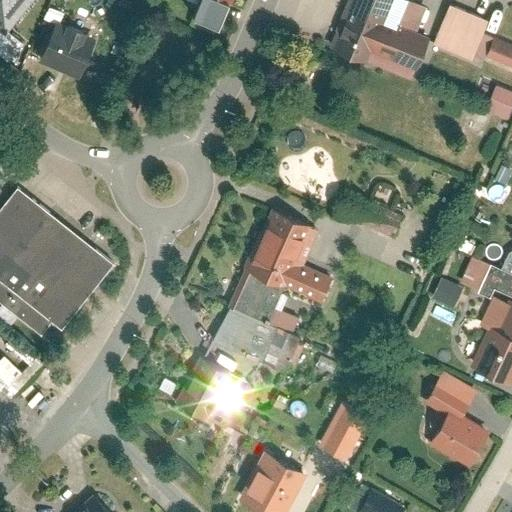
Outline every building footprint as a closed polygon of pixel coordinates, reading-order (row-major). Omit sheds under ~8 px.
[(0,0),(0,23),(8,29),(31,0),(0,0)] [(207,30),(212,17),(227,22),(235,0),(189,0),(182,20),(207,30)] [(421,42),(388,27),(399,2),(394,0),(343,0),(321,49),(361,67),(367,54),(408,72),(421,42)] [(443,7),(428,46),(466,61),(481,22),(443,7)] [(55,20),(38,62),(79,79),(96,37),(55,20)] [(511,45),(491,37),(482,60),(511,72),(511,45)] [(491,91),(483,111),(503,119),(511,99),(491,91)] [(447,100),(441,115),(454,120),(460,105),(447,100)] [(0,300),(41,334),(52,320),(59,326),(110,261),(17,186),(0,207),(0,300)] [(351,194),(339,220),(389,243),(401,217),(351,194)] [(327,273),(293,258),(305,229),(268,213),(225,311),(262,327),(280,285),(315,301),(327,273)] [(460,248),(467,231),(451,225),(444,242),(460,248)] [(470,259),(455,285),(468,291),(482,266),(470,259)] [(511,289),(511,276),(485,264),(474,287),(506,302),(511,289)] [(511,307),(499,301),(466,365),(507,386),(511,376),(511,307)] [(193,356),(166,407),(199,424),(202,418),(219,427),(230,407),(213,398),(227,373),(193,356)] [(0,357),(0,383),(4,388),(18,373),(0,357)] [(431,380),(420,402),(455,419),(466,396),(431,380)] [(272,390),(266,403),(280,410),(287,398),(272,390)] [(344,459),(364,411),(334,398),(313,446),(344,459)] [(438,412),(423,442),(463,462),(478,432),(438,412)] [(253,418),(244,436),(259,443),(268,426),(253,418)] [(274,511),(284,511),(303,475),(263,455),(242,495),(274,511)] [(393,511),(397,506),(363,485),(348,509),(352,511),(393,511)] [(106,511),(88,493),(69,511),(106,511)]
